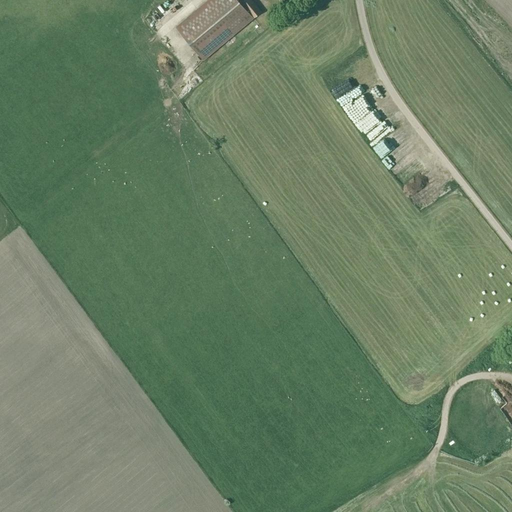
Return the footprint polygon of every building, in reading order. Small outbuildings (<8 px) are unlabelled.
[(238,0),(207,0),(176,27),(194,47),(204,59),(254,18),(262,11),(252,0),(243,0),(241,2),(238,0)] [(349,81),(335,91),(347,107),(379,84),(371,73),(353,86),(349,81)] [(345,109),(358,123),(363,119),(350,104),(345,109)] [(357,124),(370,142),(384,132),(379,124),(383,121),(376,111),(357,124)] [(393,159),(404,147),(388,131),(377,143),(393,159)] [(404,150),(390,164),(400,175),(414,161),(404,150)] [(402,178),(419,199),(440,182),(441,183),(446,178),(433,161),(424,168),(421,163),(402,178)]
